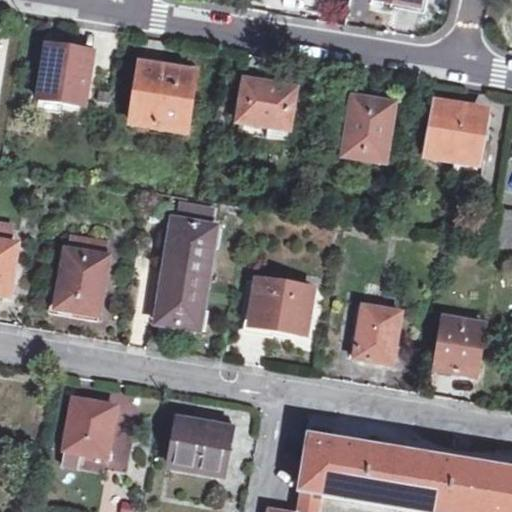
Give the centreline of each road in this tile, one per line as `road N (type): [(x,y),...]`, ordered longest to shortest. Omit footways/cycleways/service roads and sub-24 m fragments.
road 1 (residential): [(123,9),(511,73)]
road 2 (unclassified): [(276,387),(0,345)]
road 3 (unclassified): [(511,425),(276,387)]
road 4 (unclassified): [(276,387),(258,511)]
